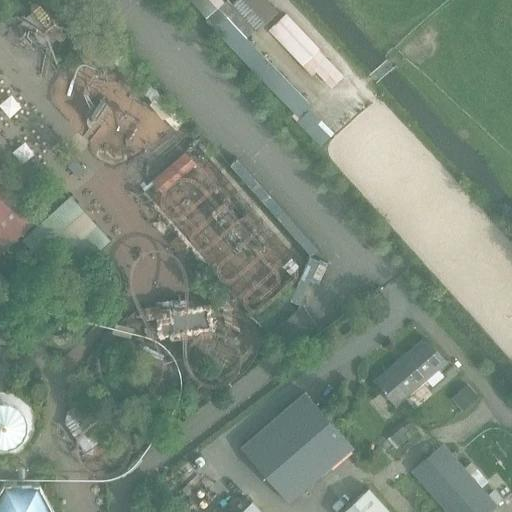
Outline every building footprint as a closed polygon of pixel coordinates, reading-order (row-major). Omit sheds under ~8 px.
[(224,3),(220,0),(188,0),(205,19),(205,20),(224,3)] [(254,30),(232,6),(233,5),(228,0),(227,0),(224,3),(205,20),(205,19),(204,20),(212,29),(225,16),(246,38),(254,30)] [(265,0),(238,0),(233,5),(232,6),(254,30),(257,32),(277,13),(265,0)] [(312,107),(246,38),(225,16),(212,29),(238,58),(292,113),(289,115),(320,147),(332,133),(309,111),(312,107)] [(343,77),(318,49),(285,16),(271,28),(306,63),(331,89),(343,77)] [(0,252),(38,219),(11,189),(0,177),(0,252)] [(185,244),(177,235),(171,241),(180,249),(185,244)] [(443,376),(436,369),(445,361),(425,338),(374,381),(395,405),(425,379),(432,386),(443,376)] [(463,410),(477,397),(467,385),(452,398),(463,410)] [(288,502),(352,447),(304,392),(240,448),(288,502)] [(407,438),(399,429),(390,436),(398,446),(407,438)] [(487,511),(495,505),(453,457),(442,444),(412,471),(447,511),(487,511)] [(53,511),(38,486),(4,487),(0,494),(0,511),(53,511)] [(389,511),(367,488),(341,511),(389,511)] [(260,511),(251,502),(239,511),(260,511)]
